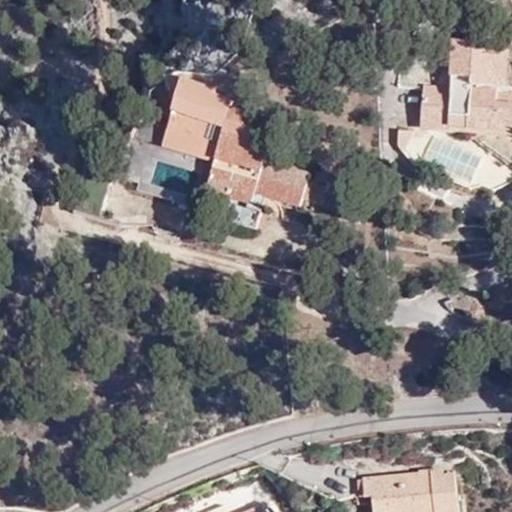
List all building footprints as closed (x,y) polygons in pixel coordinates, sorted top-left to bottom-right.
[(487,44),(454,42),(452,87),(425,85),(424,113),(481,115),(481,123),(511,125),(511,103),(498,103),(499,88),(509,88),(510,58),(486,57),(487,44)] [(269,149),(250,143),(259,116),(233,108),(235,102),(217,96),(219,91),(185,81),(165,147),(217,163),(208,193),(226,199),(219,220),(258,232),(268,197),(301,207),(311,175),(265,161),(269,149)] [(481,115),(424,113),(423,131),(511,135),(511,125),(481,123),(481,115)] [(416,132),(400,131),(400,144),(404,152),(415,153),(416,132)] [(413,511),(435,508),(435,511),(461,511),(457,475),(443,476),(444,469),(365,479),(367,499),(376,498),(376,511),(413,511)]
